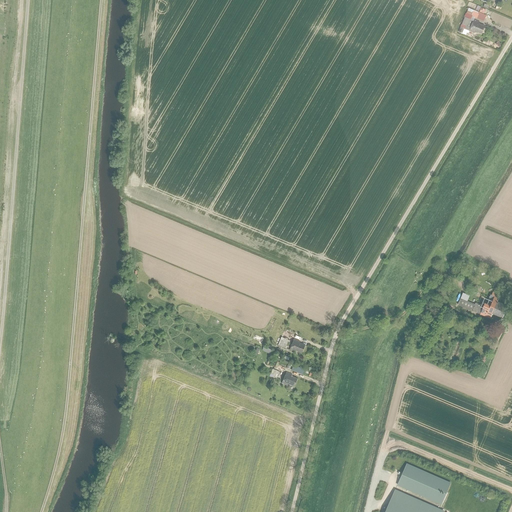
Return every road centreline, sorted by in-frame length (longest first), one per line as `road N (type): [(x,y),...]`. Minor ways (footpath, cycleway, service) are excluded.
road 1 (track): [(101,0),(66,408),(40,511)]
road 2 (track): [(0,341),(28,0)]
road 3 (track): [(366,511),(384,452),(398,446),(511,490)]
road 4 (unclassified): [(291,511),(337,329)]
road 5 (track): [(335,334),(397,317),(434,274),(476,293)]
